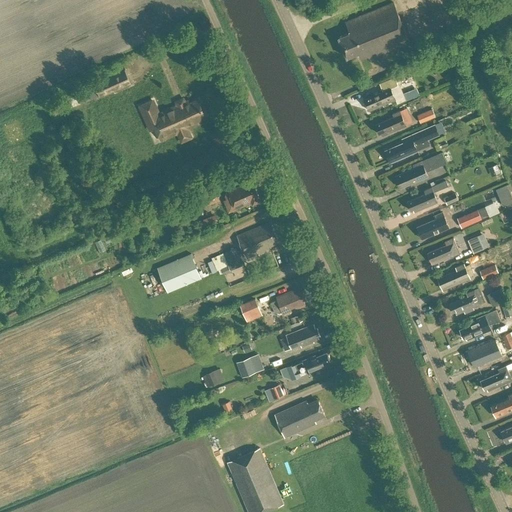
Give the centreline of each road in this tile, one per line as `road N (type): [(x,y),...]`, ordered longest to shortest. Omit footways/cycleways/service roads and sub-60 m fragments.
road 1 (tertiary): [(504,511),(278,0)]
road 2 (unclassified): [(417,511),(342,308),(205,0)]
